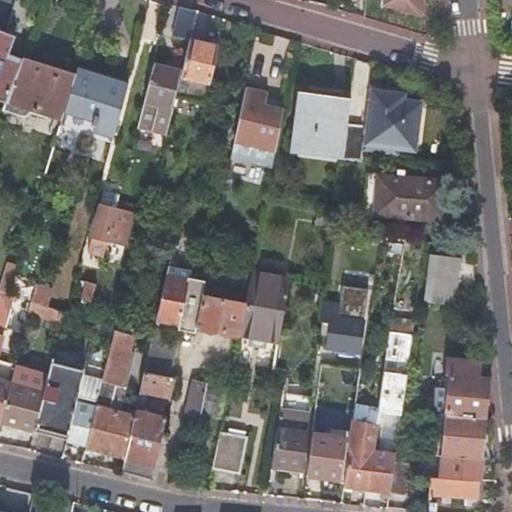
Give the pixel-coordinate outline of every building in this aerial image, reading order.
[(422,12),(420,0),(381,0),(381,2),(420,14),(422,12)] [(188,33),(194,9),(181,5),(174,30),(188,33)] [(216,44),(187,37),(178,74),(174,91),(203,98),(207,82),(216,44)] [(58,117),(60,111),(70,78),(19,61),(5,100),(58,117)] [(176,69),(151,63),(142,100),(135,126),(160,132),(164,115),(176,69)] [(110,134),(125,79),(74,66),(70,78),(60,111),(89,119),(87,125),(91,126),(91,130),(110,134)] [(270,151),(279,109),(260,105),(262,93),(242,88),(230,142),(270,151)] [(340,160),(358,161),(360,148),(361,149),(393,152),(394,147),(411,150),(417,101),(400,99),(386,97),(386,91),(368,89),(367,89),(363,124),(343,122),(339,152),(338,160),(340,160)] [(343,122),(347,96),(313,91),(312,97),(295,94),(289,147),(339,152),(343,122)] [(441,221),(445,180),(373,174),(370,214),(441,221)] [(105,240),(114,208),(97,203),(89,237),(105,240)] [(131,212),(114,208),(105,240),(122,245),(131,212)] [(326,211),(316,209),(314,220),(325,222),(326,211)] [(423,286),(451,291),(455,258),(426,254),(423,286)] [(163,272),(153,316),(192,326),(201,279),(202,278),(186,275),(188,267),(165,263),(163,272)] [(83,280),(94,283),(98,267),(84,264),(80,279),(83,280)] [(246,275),(204,266),(202,278),(201,279),(243,289),(246,275)] [(285,279),(247,272),(246,275),(243,289),(240,302),(280,310),(285,279)] [(240,302),(243,289),(201,279),(192,326),(234,335),(240,302)] [(79,297),(90,300),(94,283),(83,280),(79,297)] [(450,303),(451,291),(423,286),(421,300),(450,303)] [(32,291),(30,301),(42,305),(45,295),(32,291)] [(0,414),(8,382),(0,380),(0,332),(11,295),(4,293),(0,292),(0,414)] [(58,323),(61,311),(42,305),(30,301),(27,313),(58,323)] [(274,343),(280,310),(240,302),(234,335),(274,343)] [(326,320),(318,318),(316,333),(318,334),(317,344),(321,345),(321,347),(354,351),(359,319),(327,314),(326,320)] [(407,333),(409,322),(401,320),(399,332),(407,333)] [(176,332),(150,327),(148,340),(146,345),(140,371),(166,376),(166,375),(176,332)] [(131,334),(116,328),(115,328),(103,372),(101,380),(112,383),(117,384),(131,334)] [(399,332),(385,330),(373,410),(395,413),(396,408),(407,333),(399,332)] [(480,416),(483,377),(473,376),(475,361),(443,357),(441,373),(443,373),(442,388),(440,412),(480,416)] [(40,392),(31,427),(64,435),(73,398),(81,369),(48,361),(43,379),(40,392)] [(350,422),(358,368),(317,363),(303,473),(341,479),(350,422)] [(101,380),(103,372),(91,369),(87,387),(98,389),(101,380)] [(8,382),(0,414),(0,421),(31,430),(31,427),(40,392),(43,379),(12,370),(8,382)] [(168,375),(166,375),(166,376),(140,371),(136,391),(164,397),(168,375)] [(247,377),(226,373),(223,387),(249,392),(247,377)] [(106,407),(112,383),(101,380),(98,389),(94,404),(106,407)] [(199,402),(203,383),(188,380),(181,415),(196,418),(197,413),(199,402)] [(217,416),(223,387),(203,383),(199,402),(197,413),(217,416)] [(440,412),(442,388),(428,387),(427,411),(440,412)] [(299,468),(304,431),(288,428),(293,394),(278,392),(267,464),(299,468)] [(64,435),(62,442),(83,447),(94,404),(73,398),(64,435)] [(94,404),(83,447),(121,456),(132,408),(133,403),(126,401),(123,412),(106,407),(94,404)] [(121,456),(118,470),(130,473),(148,478),(156,444),(162,417),(151,414),(132,408),(121,456)] [(403,436),(406,409),(396,408),(395,413),(392,435),(403,436)] [(474,479),(480,416),(440,412),(434,475),(474,479)] [(207,469),(234,474),(241,435),(223,432),(225,422),(217,420),(207,469)] [(369,443),(372,425),(350,422),(341,479),(339,491),(344,491),(345,485),(362,487),(369,443)] [(375,444),(369,443),(362,487),(378,490),(377,496),(383,497),(384,491),(389,458),(390,453),(374,451),(375,444)] [(389,458),(384,491),(400,494),(405,460),(389,458)] [(473,496),(474,479),(434,475),(425,475),(424,493),(437,494),(436,502),(445,502),(446,494),(473,496)]
